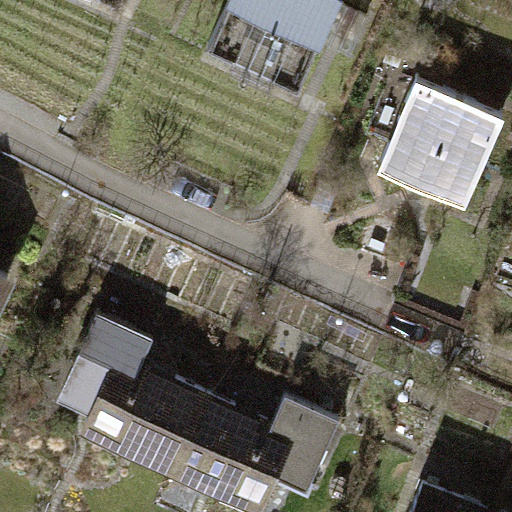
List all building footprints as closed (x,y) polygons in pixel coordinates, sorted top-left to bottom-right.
[(101,0),(132,14),(138,0),(101,0)] [(232,0),(234,1),(210,51),(308,97),(353,0),(232,0)] [(511,111),(421,71),(379,165),(474,207),(511,120),(511,111)] [(0,323),(27,272),(0,258),(0,323)] [(89,432),(181,472),(218,387),(127,348),(132,337),(108,326),(84,382),(106,392),(89,432)] [(282,344),(312,356),(318,340),(288,328),(282,344)] [(274,511),(293,467),(318,478),(339,428),(315,418),(311,427),(218,387),(181,472),(274,511)] [(504,511),(507,507),(433,477),(419,511),(504,511)]
